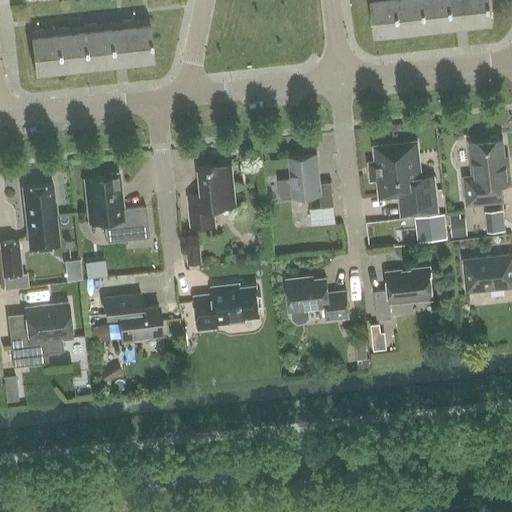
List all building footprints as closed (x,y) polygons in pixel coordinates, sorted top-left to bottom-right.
[(370,0),(375,37),(494,24),(490,0),(370,0)] [(149,19),(111,23),(30,32),(35,73),(153,60),(149,19)] [(488,141),(470,143),(473,177),(464,178),(467,206),(503,202),(502,186),(511,185),(508,157),(504,157),(503,139),(498,140),(495,137),(491,138),(488,141)] [(404,215),(435,211),(432,180),(419,182),(415,145),(376,149),(382,197),(402,195),(404,215)] [(334,207),(331,183),(319,184),(317,156),(290,158),(294,197),(320,195),(321,208),(334,207)] [(202,195),(188,197),(191,229),(215,226),(213,208),(235,205),(231,168),(213,169),(213,167),(199,168),(202,195)] [(104,222),(107,243),(149,238),(145,207),(122,209),(118,173),(110,174),(110,178),(89,180),(92,207),(89,207),(90,223),(104,222)] [(29,249),(59,246),(52,184),(22,187),(29,249)] [(445,214),(415,217),(418,242),(447,238),(445,214)] [(0,246),(3,277),(21,275),(17,241),(0,242),(0,246)] [(200,246),(186,248),(188,265),(202,263),(200,246)] [(511,255),(463,260),(467,293),(511,288),(511,255)] [(104,261),(86,263),(87,277),(106,275),(104,261)] [(433,300),(430,268),(386,273),(388,291),(374,292),(377,320),(392,319),(390,304),(433,300)] [(328,294),(326,279),(304,282),(304,278),(286,280),(290,312),(292,312),(293,319),(298,323),(305,323),(308,318),(307,310),(326,308),(327,320),(349,318),(346,292),(328,294)] [(234,320),(260,317),(257,286),(230,289),(230,286),(212,288),(213,295),(195,297),(198,331),(218,329),(218,325),(234,323),(234,320)] [(144,294),(111,298),(104,299),(106,318),(119,316),(122,342),(141,340),(141,338),(162,336),(159,306),(146,308),(144,294)] [(13,368),(49,363),(47,354),(63,352),(62,340),(72,339),(68,303),(24,308),(27,334),(9,336),(13,368)] [(372,335),(381,334),(380,323),(370,325),(372,335)] [(365,342),(355,343),(357,359),(367,359),(365,342)] [(15,377),(4,378),(7,401),(18,400),(15,377)]
